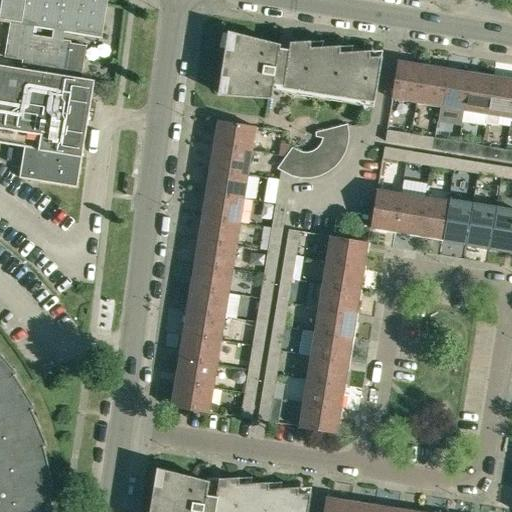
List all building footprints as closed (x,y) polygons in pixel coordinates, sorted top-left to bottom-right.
[(0,143),(24,147),(19,177),(76,186),(81,157),(82,157),(88,120),(91,120),(93,121),(96,101),(91,100),(92,94),(94,80),(88,79),(80,78),(85,46),(69,44),(70,41),(62,39),(63,31),(101,38),(107,0),(0,0),(0,3),(0,18),(8,20),(20,22),(14,58),(21,59),(20,67),(0,64),(0,143)] [(309,43),(309,41),(290,43),(289,49),(279,48),(279,45),(235,33),(235,35),(233,50),(226,49),(221,77),(228,78),(225,93),(225,95),(271,98),(273,85),(284,86),(283,87),(374,102),(381,57),(367,58),(367,52),(369,52),(368,51),(338,53),(337,48),(339,48),(339,46),(308,48),(308,43),(309,43)] [(416,103),(422,64),(398,60),(392,99),(416,103)] [(416,103),(440,107),(446,68),(422,64),(416,103)] [(440,107),(464,110),(470,72),(446,68),(440,107)] [(464,110),(487,114),(494,75),(470,72),(464,110)] [(487,114),(511,118),(511,113),(511,78),(494,75),(487,114)] [(218,121),(214,144),(253,151),(257,127),(218,121)] [(295,149),(293,162),(291,176),(301,178),(310,178),(319,176),(328,172),(335,167),(341,160),(346,152),(348,143),(349,133),(347,124),(315,132),(316,137),(323,138),(321,143),(318,148),(313,151),(308,152),(302,152),(295,149)] [(385,140),(409,144),(411,133),(387,129),(385,140)] [(411,133),(409,144),(433,148),(435,137),(411,133)] [(457,152),(459,141),(435,137),(433,148),(457,152)] [(483,145),(459,141),(457,152),(481,156),(483,145)] [(214,144),(210,168),(249,174),(253,151),(214,144)] [(288,145),(284,158),(293,162),(295,149),(288,145)] [(481,156),(504,160),(506,149),(483,145),(481,156)] [(384,147),(383,157),(406,161),(408,151),(384,147)] [(430,165),(432,154),(408,151),(406,161),(430,165)] [(456,158),(432,154),(430,165),(454,169),(456,158)] [(291,181),(291,176),(293,162),(284,158),(281,171),(280,179),(291,181)] [(456,158),(454,169),(478,172),(480,162),(456,158)] [(480,162),(478,172),(502,176),(503,166),(480,162)] [(511,167),(503,166),(502,176),(511,177),(511,167)] [(249,174),(210,168),(206,192),(245,198),(249,174)] [(276,203),(287,205),(291,181),(280,179),(278,191),(267,190),(265,202),(276,203)] [(371,228),(395,231),(401,192),(377,188),(372,219),(371,228)] [(206,192),(202,216),(241,222),(245,198),(206,192)] [(419,235),(425,196),(401,192),(395,231),(419,235)] [(419,235),(443,239),(449,200),(425,196),(419,235)] [(466,243),(473,204),(449,200),(443,239),(466,243)] [(272,227),(283,229),(287,205),(276,203),(272,227)] [(466,243),(490,247),(497,208),(473,204),(466,243)] [(511,210),(497,208),(490,247),(511,250),(511,210)] [(202,216),(198,239),(237,246),(241,222),(202,216)] [(268,251),(279,253),(283,229),(272,227),(268,251)] [(289,229),(285,253),(296,255),(300,231),(289,229)] [(369,242),(357,240),(330,236),(326,260),(365,266),(369,242)] [(237,246),(198,239),(194,263),(234,270),(237,246)] [(279,253),(268,251),(264,275),(275,276),(279,253)] [(285,253),(281,277),(292,279),(296,255),(285,253)] [(361,290),(365,266),(326,260),(322,284),(361,290)] [(194,263),(191,287),(230,293),(234,270),(194,263)] [(260,298),(272,300),(275,276),(264,275),(260,298)] [(277,301),(288,302),(291,286),(304,288),(305,281),(292,279),(281,277),(277,301)] [(318,307),(357,314),(361,290),(322,284),(318,307)] [(230,293),(191,287),(187,311),(226,317),(230,293)] [(256,322),(268,324),(272,300),(260,298),(256,322)] [(284,326),(288,302),(277,301),(273,325),(284,326)] [(353,337),(357,314),(318,307),(314,331),(353,337)] [(187,311),(183,335),(222,341),(226,317),(187,311)] [(268,324),(256,322),(253,346),(264,348),(268,324)] [(273,325),(269,348),(280,350),(284,326),(273,325)] [(350,361),(353,337),(314,331),(310,355),(350,361)] [(183,335),(179,358),(218,365),(222,341),(183,335)] [(249,370),(260,372),(264,348),(253,346),(249,370)] [(269,348),(266,372),(277,374),(280,350),(269,348)] [(0,511),(51,511),(49,484),(53,483),(43,445),(47,444),(31,408),(34,406),(14,374),(17,371),(0,352),(0,511)] [(307,379),(346,385),(350,361),(310,355),(307,379)] [(179,358),(175,382),(214,388),(218,365),(179,358)] [(237,369),(233,372),(232,378),(235,382),(241,383),(245,380),(246,374),(243,370),(237,369)] [(260,372),(249,370),(245,393),(256,395),(260,372)] [(266,372),(262,396),(273,398),(277,374),(266,372)] [(342,409),(346,385),(307,379),(303,403),(342,409)] [(210,412),(214,388),(175,382),(171,406),(210,412)] [(241,417),(242,417),(252,419),(256,395),(245,393),(241,417)] [(273,398),(262,396),(258,420),(269,422),(273,398)] [(338,433),(342,409),(303,403),(299,427),(338,433)] [(268,483),(253,484),(237,485),(237,480),(239,480),(238,478),(220,479),(219,486),(208,484),(209,481),(164,470),(164,471),(162,486),(155,485),(150,511),(307,511),(310,494),(297,495),(296,489),(298,489),(298,488),(267,490),(266,484),(268,484),(268,483)] [(327,497),(324,511),(349,511),(351,501),(327,497)] [(373,511),(375,505),(351,501),(349,511),(373,511)]
